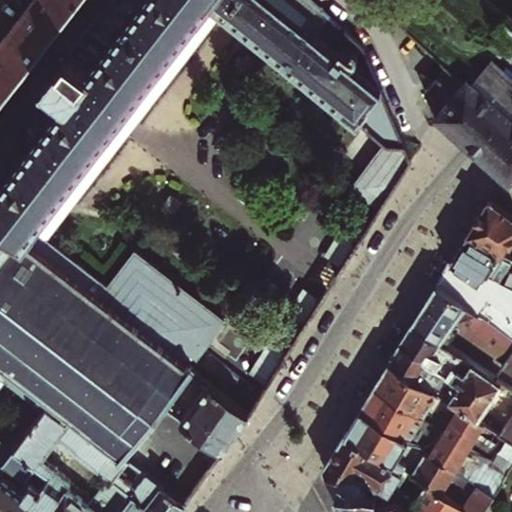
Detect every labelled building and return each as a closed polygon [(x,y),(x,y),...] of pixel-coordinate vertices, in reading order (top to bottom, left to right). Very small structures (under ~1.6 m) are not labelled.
[(315,0),(140,0),(88,68),(67,52),(20,114),(41,130),(0,183),(0,182),(0,175),(13,159),(0,149),(0,358),(4,361),(52,398),(111,444),(122,453),(160,405),(191,368),(193,365),(188,361),(198,355),(226,318),(135,248),(108,283),(48,237),(224,9),(358,119),(384,142),(353,184),(345,178),(337,189),(344,195),(343,197),(353,205),(325,254),(343,266),(406,168),(412,158),(406,143),(383,91),(344,59),(360,41),(315,0)] [(0,99),(77,0),(31,0),(0,41),(0,99)] [(511,20),(505,14),(496,24),(505,31),(511,37),(511,20)] [(501,36),(471,71),(487,85),(510,105),(511,106),(511,37),(505,31),(501,36)] [(463,80),(447,66),(426,89),(436,113),(463,80)] [(487,85),(471,71),(463,80),(436,113),(453,128),(473,146),(496,166),(509,178),(511,175),(511,106),(510,105),(487,85)] [(501,253),(511,236),(511,215),(491,200),(487,200),(472,224),(467,232),(501,253)] [(458,247),(450,261),(479,280),(485,271),(499,279),(511,260),(501,253),(467,232),(458,247)] [(479,280),(450,261),(444,270),(436,283),(511,335),(511,285),(499,279),(485,271),(479,280)] [(424,303),(413,321),(447,344),(458,328),(505,360),(511,349),(511,335),(436,283),(424,303)] [(271,377),(319,304),(300,292),(248,373),(266,385),(271,377)] [(407,330),(401,340),(430,359),(429,361),(461,382),(450,399),(477,417),(501,381),(474,362),(447,344),(413,321),(407,330)] [(397,347),(390,359),(450,399),(461,382),(429,361),(430,359),(401,340),(397,347)] [(511,349),(505,360),(503,363),(511,369),(511,410),(498,431),(506,436),(511,440),(511,349)] [(384,368),(376,382),(424,412),(423,413),(445,428),(429,451),(454,468),(478,430),(483,421),(477,417),(450,399),(390,359),(384,368)] [(42,410),(52,398),(4,361),(0,366),(0,459),(3,461),(12,449),(0,438),(0,388),(5,382),(42,410)] [(160,405),(222,449),(238,427),(249,412),(246,410),(191,368),(160,405)] [(369,393),(361,406),(425,445),(424,447),(429,451),(445,428),(423,413),(424,412),(376,382),(369,393)] [(84,511),(91,505),(89,503),(66,485),(70,480),(43,457),(59,436),(95,464),(111,444),(52,398),(42,410),(13,448),(49,474),(19,511),(84,511)] [(354,417),(347,429),(409,470),(425,481),(466,506),(474,511),(482,511),(493,494),(454,468),(429,451),(424,447),(425,445),(361,406),(354,417)] [(337,444),(324,465),(327,470),(355,470),(382,489),(379,495),(386,499),(395,499),(415,511),(461,511),(466,506),(425,481),(414,497),(398,486),(409,470),(347,429),(337,444)] [(454,468),(493,494),(511,464),(511,440),(506,436),(501,445),(478,430),(454,468)] [(177,511),(178,511),(186,501),(147,472),(135,486),(117,472),(128,457),(122,453),(111,444),(95,464),(110,476),(156,511),(177,511)] [(0,510),(2,511),(19,511),(49,474),(13,448),(12,449),(3,461),(0,464),(0,510)] [(331,478),(335,488),(362,487),(379,495),(382,489),(355,470),(327,470),(331,478)] [(156,511),(110,476),(89,503),(91,505),(84,511),(156,511)] [(339,496),(342,503),(370,500),(386,499),(379,495),(362,487),(335,488),(339,496)] [(415,511),(395,499),(386,499),(370,500),(378,511),(376,511),(415,511)] [(346,511),(376,511),(378,511),(370,500),(342,503),(346,511)]
